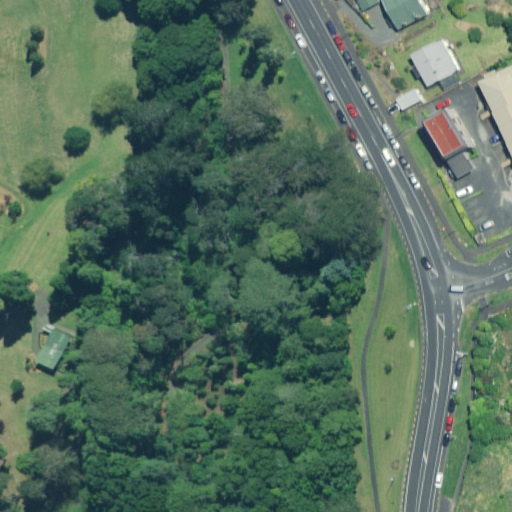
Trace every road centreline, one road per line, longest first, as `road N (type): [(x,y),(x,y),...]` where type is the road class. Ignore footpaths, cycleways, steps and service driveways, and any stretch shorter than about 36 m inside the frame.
road 1 (tertiary): [(300,0),(393,173),(437,295)]
road 2 (tertiary): [(437,295),(438,384),(422,511)]
